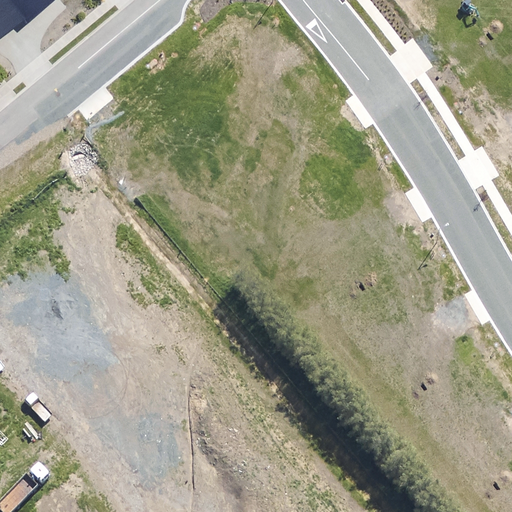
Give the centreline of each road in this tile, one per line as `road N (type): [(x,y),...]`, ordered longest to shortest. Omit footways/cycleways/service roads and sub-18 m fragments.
road 1 (residential): [(305,0),(422,156),(511,308)]
road 2 (residential): [(0,134),(161,0)]
